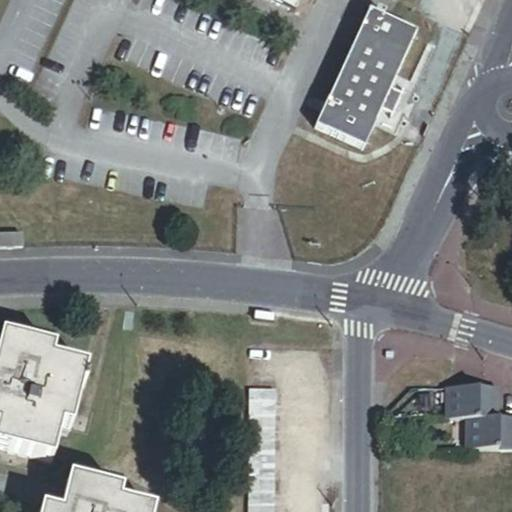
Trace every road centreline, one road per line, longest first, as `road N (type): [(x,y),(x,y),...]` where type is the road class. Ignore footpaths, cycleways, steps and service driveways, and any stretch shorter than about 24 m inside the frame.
road 1 (residential): [(378,301),(190,281),(0,283)]
road 2 (residential): [(378,301),(468,130),(511,106)]
road 3 (residential): [(359,511),(360,328),(378,301)]
road 4 (residential): [(511,337),(378,301)]
